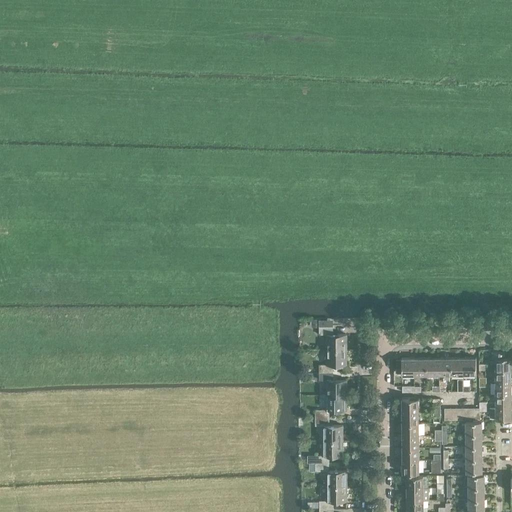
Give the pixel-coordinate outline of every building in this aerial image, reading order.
[(333,333),(333,326),(319,326),(319,334),(326,334),(326,349),(347,349),(346,333),(333,333)] [(319,372),(333,372),(333,364),(347,364),(347,349),(326,349),(326,364),(319,364),(319,372)] [(495,357),(496,370),(511,370),(511,357),(504,357),(504,351),(492,351),(492,357),(495,357)] [(439,374),(451,374),(451,357),(439,358),(439,374)] [(451,374),(463,374),(463,357),(451,357),(451,374)] [(463,374),(476,374),(476,357),(463,357),(463,374)] [(402,374),(414,374),(414,358),(402,358),(402,360),(396,360),(396,372),(402,372),(402,374)] [(414,374),(427,374),(427,358),(414,358),(414,374)] [(427,374),(439,374),(439,358),(427,358),(427,374)] [(496,382),(511,382),(511,370),(496,370),(496,382)] [(333,379),(333,372),(319,372),(319,379),(326,379),(326,394),(347,394),(347,379),(333,379)] [(496,394),(511,394),(511,382),(496,382),(496,394)] [(315,417),(329,417),(329,409),(347,409),(347,394),(326,394),(327,409),(315,409),(315,417)] [(496,406),(511,406),(511,394),(496,394),(496,406)] [(402,411),(419,410),(419,398),(402,398),(402,411)] [(496,419),(511,419),(511,406),(496,406),(496,419)] [(445,420),(480,419),(480,411),(480,407),(445,408),(445,420)] [(402,423),(419,423),(419,410),(402,411),(402,423)] [(329,425),(329,417),(315,417),(315,425),(322,425),(322,440),(343,440),(343,424),(329,425)] [(466,434),(482,434),(482,421),(466,421),(466,434)] [(402,435),(419,435),(419,423),(402,423),(402,435)] [(466,446),(482,446),(482,434),(466,434),(466,446)] [(402,447),(419,447),(419,435),(402,435),(402,447)] [(315,463),(330,463),(330,455),(343,455),(343,440),(322,440),(322,455),(315,455),(315,463)] [(466,459),(482,459),(482,446),(466,446),(466,459)] [(402,459),(419,459),(419,447),(402,447),(402,459)] [(402,472),(419,472),(419,459),(402,459),(402,472)] [(466,471),(482,471),(482,459),(466,459),(466,471)] [(330,470),(330,463),(315,463),(315,471),(326,471),(326,485),(347,485),(347,470),(330,470)] [(468,487),(485,487),(485,474),(468,474),(468,487)] [(407,488),(423,488),(423,475),(407,475),(407,488)] [(319,508),(334,508),(334,500),(347,500),(347,485),(326,485),(327,500),(319,501),(319,507),(319,508)] [(468,499),(485,499),(485,487),(468,487),(468,499)] [(423,500),(423,494),(428,494),(428,488),(423,488),(407,488),(407,500),(423,500)] [(468,511),(485,511),(485,499),(468,499),(468,511)] [(423,507),(423,500),(407,500),(406,511),(426,511),(427,507),(423,507)]
